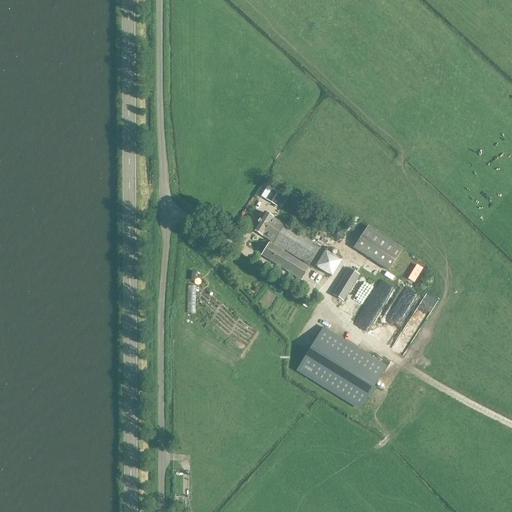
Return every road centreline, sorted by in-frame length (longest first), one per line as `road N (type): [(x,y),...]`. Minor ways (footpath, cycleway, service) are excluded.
road 1 (tertiary): [(130,0),(133,511)]
road 2 (unclassified): [(160,0),(162,511)]
road 3 (track): [(511,424),(413,374),(241,242),(164,208)]
